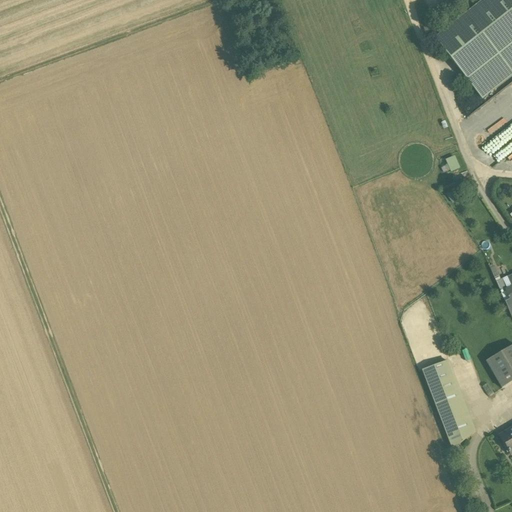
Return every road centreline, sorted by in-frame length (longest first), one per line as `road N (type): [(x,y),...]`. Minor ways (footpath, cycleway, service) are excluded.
road 1 (track): [(115,511),(0,206)]
road 2 (track): [(0,80),(218,0)]
road 3 (residential): [(431,63),(479,185),(511,235)]
